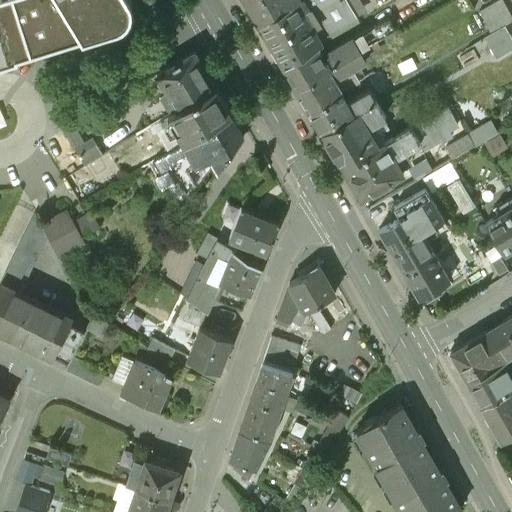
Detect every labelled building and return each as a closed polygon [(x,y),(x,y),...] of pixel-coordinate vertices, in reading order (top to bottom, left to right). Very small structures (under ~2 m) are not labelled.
[(0,0),(0,61),(18,56),(18,54),(82,34),(83,36),(119,25),(127,20),(131,13),(132,6),(131,0),(0,0)] [(251,0),(248,2),(260,23),(299,0),(251,0)] [(299,0),(260,23),(284,66),(318,46),(323,43),(320,39),(353,19),(358,16),(348,0),(299,0)] [(511,16),(503,0),(497,0),(480,11),(492,33),(505,26),(511,21),(511,16)] [(389,16),(355,36),(362,49),(397,28),(389,16)] [(492,33),(486,37),(497,58),(511,49),(511,37),(505,26),(492,33)] [(318,46),(284,66),(297,88),(362,49),(355,36),(323,55),(318,46)] [(362,49),(297,88),(310,110),(342,91),(344,90),(337,77),(368,59),(362,49)] [(158,74),(179,110),(216,88),(195,52),(158,74)] [(179,110),(160,121),(160,122),(163,126),(171,122),(184,142),(231,113),(232,113),(216,88),(179,110)] [(342,91),(310,110),(322,132),(377,101),(370,89),(348,101),(342,91)] [(377,101),(322,132),(343,167),(393,138),(392,137),(383,142),(376,131),(373,131),(371,133),(367,127),(385,116),(377,101)] [(447,105),(411,127),(420,143),(418,144),(422,150),(441,139),(440,136),(458,125),(447,105)] [(184,142),(154,159),(162,173),(157,176),(156,181),(159,186),(165,187),(169,185),(176,194),(185,196),(194,181),(188,171),(210,158),(219,171),(244,135),(243,134),(242,135),(238,129),(240,128),(231,113),(184,142)] [(85,143),(74,125),(63,131),(75,149),(85,143)] [(393,138),(343,167),(361,199),(374,192),(375,193),(392,182),(391,181),(403,174),(395,158),(418,144),(420,143),(411,127),(393,138)] [(102,156),(92,139),(85,143),(75,149),(85,166),(102,156)] [(464,139),(427,160),(433,170),(470,148),(464,139)] [(448,194),(458,188),(452,175),(441,181),(448,194)] [(511,206),(485,223),(503,254),(511,248),(511,206)] [(258,214),(242,208),(233,232),(229,230),(227,235),(231,236),(230,238),(267,253),(279,223),(264,217),(266,214),(259,211),(258,214)] [(90,213),(73,222),(66,210),(41,224),(48,236),(59,256),(73,248),(70,244),(98,228),(90,213)] [(379,229),(419,297),(451,279),(411,211),(379,229)] [(0,283),(20,294),(48,236),(41,224),(35,212),(0,283)] [(222,280),(252,291),(262,265),(234,249),(222,280)] [(319,266),(290,283),(278,316),(290,321),(300,302),(305,311),(335,294),(319,266)] [(219,287),(198,277),(187,299),(207,314),(219,287)] [(0,283),(0,328),(51,354),(69,318),(20,294),(0,283)] [(511,313),(502,320),(511,337),(511,313)] [(290,321),(278,316),(276,323),(288,327),(290,321)] [(503,360),(511,353),(511,337),(502,320),(485,329),(503,360)] [(188,358),(220,372),(232,339),(201,326),(188,358)] [(485,329),(450,350),(467,382),(493,366),(503,360),(485,329)] [(299,346),(271,336),(264,359),(292,368),(299,346)] [(176,349),(156,337),(149,347),(170,360),(176,349)] [(170,360),(149,347),(144,362),(165,371),(170,360)] [(104,371),(75,356),(68,371),(97,385),(104,371)] [(144,362),(139,361),(133,376),(130,374),(122,393),(158,408),(172,374),(165,371),(144,362)] [(262,364),(257,379),(288,389),(293,374),(262,364)] [(493,366),(467,382),(481,406),(511,387),(511,372),(510,372),(508,374),(506,370),(498,374),(493,366)] [(281,408),(288,389),(257,379),(251,398),(281,408)] [(511,387),(481,406),(501,441),(511,434),(511,399),(511,398),(511,397),(511,387)] [(0,418),(11,399),(0,393),(0,418)] [(281,408),(251,398),(246,412),(276,422),(281,408)] [(417,432),(402,405),(380,418),(375,417),(365,423),(365,427),(359,430),(388,481),(431,455),(423,441),(425,440),(419,431),(417,432)] [(271,437),(276,422),(246,412),(241,426),(271,437)] [(340,412),(305,470),(313,475),(322,459),(349,417),(340,412)] [(271,437),(241,426),(236,442),(263,452),(264,452),(271,437)] [(263,452),(236,442),(230,458),(248,477),(254,468),(256,466),(263,452)] [(72,455),(49,448),(46,459),(68,466),(72,455)] [(431,455),(388,481),(394,491),(406,511),(453,511),(462,507),(447,481),(446,480),(448,479),(442,469),(440,470),(431,455)] [(170,462),(157,457),(155,463),(145,459),(141,472),(134,469),(128,486),(136,488),(169,499),(173,496),(175,492),(175,488),(174,484),(179,470),(168,467),(170,462)] [(64,473),(44,466),(39,479),(60,486),(64,473)] [(43,511),(50,492),(27,484),(17,511),(43,511)] [(164,511),(169,499),(136,488),(130,504),(126,503),(122,511),(164,511)]
